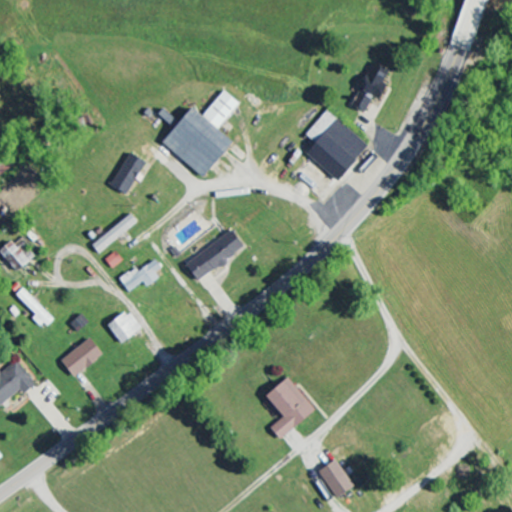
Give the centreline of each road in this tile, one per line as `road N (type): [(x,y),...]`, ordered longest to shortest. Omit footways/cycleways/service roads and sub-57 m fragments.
road 1 (secondary): [(0,496),(280,289),(364,210),(424,129),(478,0)]
road 2 (residential): [(175,369),(90,260)]
